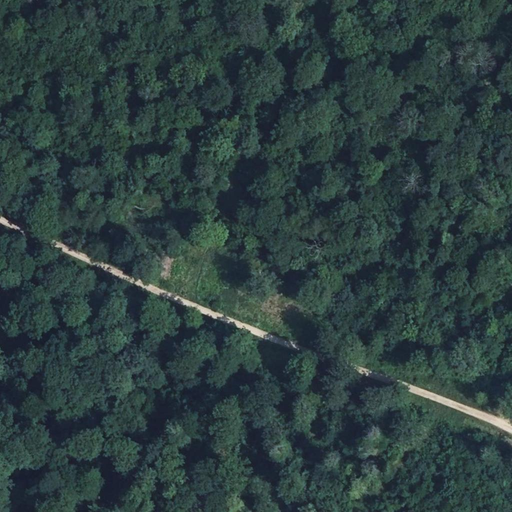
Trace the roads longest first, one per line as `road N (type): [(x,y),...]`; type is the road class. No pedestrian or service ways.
road 1 (track): [(180,299),(392,376),(511,435)]
road 2 (track): [(0,221),(180,299)]
